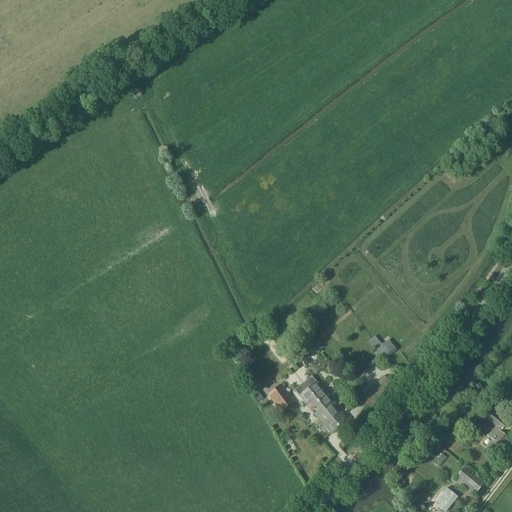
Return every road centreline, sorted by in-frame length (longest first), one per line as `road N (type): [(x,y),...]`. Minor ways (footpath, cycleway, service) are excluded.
road 1 (tertiary): [(309,511),(511,262)]
road 2 (track): [(0,148),(229,0)]
